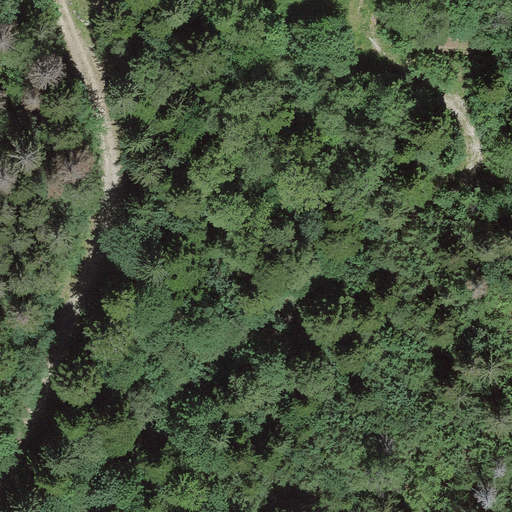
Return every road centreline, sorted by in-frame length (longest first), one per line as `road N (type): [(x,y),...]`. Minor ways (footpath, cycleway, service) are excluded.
road 1 (track): [(45,511),(311,282),(384,228),(465,186),(478,158),(465,115),(403,69)]
road 2 (track): [(403,69),(421,52),(453,45),(477,49),(511,71)]
